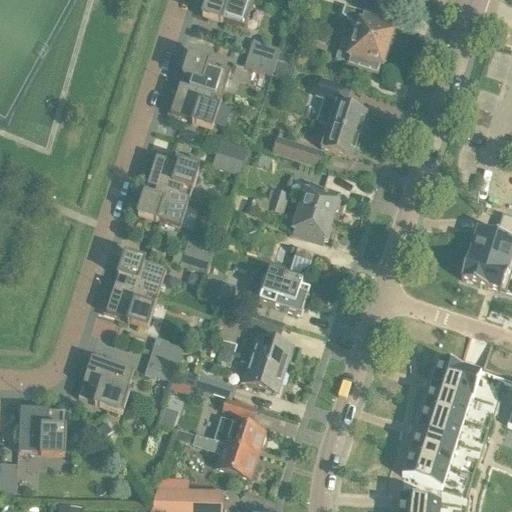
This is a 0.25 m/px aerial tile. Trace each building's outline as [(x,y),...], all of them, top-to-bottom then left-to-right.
[(254,3),(242,0),(208,0),(203,18),(202,20),(222,27),(222,25),(244,32),(254,3)] [(357,35),(355,41),(389,52),(394,38),(391,37),(394,28),(365,19),(366,15),(345,9),(342,18),(352,24),(357,35)] [(389,52),(355,41),(344,37),(336,62),(379,76),(381,67),(384,68),(389,52)] [(252,43),(248,57),(276,65),(280,52),(252,43)] [(296,68),(318,75),(322,61),(300,54),(296,68)] [(276,65),(248,57),(244,70),(271,79),(276,65)] [(189,61),(179,90),(221,103),(231,75),(208,68),(209,65),(189,59),(189,61)] [(328,128),(359,138),(360,135),(362,136),(365,126),(363,126),(367,114),(345,107),(350,92),(321,83),(316,99),(324,102),(317,124),(328,128)] [(221,103),(179,90),(170,118),(192,125),(192,127),(211,134),(212,131),(221,103)] [(359,138),(328,128),(321,151),(351,161),(355,150),(357,151),(360,141),(358,141),(359,138)] [(272,156),(318,171),(323,156),(277,141),(272,156)] [(220,143),(216,156),(243,165),(248,152),(220,143)] [(243,165),(216,156),(212,170),(239,179),(243,165)] [(156,161),(147,189),(189,203),(198,175),(199,172),(179,166),(178,168),(156,161)] [(189,203),(147,189),(138,217),(137,220),(157,226),(158,224),(180,231),(189,203)] [(308,190),(300,215),(330,224),(334,213),(337,214),(340,204),(337,203),(338,200),(308,190)] [(267,192),(264,201),(285,209),(288,198),(274,194),(267,192)] [(285,209),(264,201),(254,198),(249,216),(265,222),(268,214),(282,219),(285,209)] [(330,224),(300,215),(292,239),(307,243),(308,242),(323,247),(324,243),(327,244),(330,235),(327,234),(330,224)] [(469,253),(468,256),(509,268),(511,259),(511,220),(502,217),(498,231),(496,237),(476,231),(476,232),(477,232),(470,254),(469,253)] [(188,243),(184,256),(211,265),(215,252),(188,243)] [(211,265),(184,256),(179,269),(207,278),(211,265)] [(462,278),(461,281),(462,281),(461,283),(486,290),(487,289),(502,294),(509,268),(468,256),(466,263),(467,264),(463,278),(462,278)] [(124,261),(115,289),(157,302),(166,274),(144,267),(145,265),(125,258),(124,261)] [(302,286),(283,280),(282,282),(268,277),(259,306),(275,311),(275,309),(283,312),(283,313),(301,319),(310,291),(301,288),(302,286)] [(219,305),(230,309),(236,290),(225,287),(219,305)] [(157,302),(115,289),(106,317),(128,324),(127,327),(147,333),(148,331),(157,302)] [(245,329),(279,340),(283,327),(249,316),(245,329)] [(257,349),(252,364),(285,375),(289,361),(287,360),(291,350),(258,339),(255,348),(257,349)] [(156,343),(151,356),(179,365),(183,351),(156,343)] [(223,343),(220,353),(233,357),(237,347),(223,343)] [(233,357),(220,353),(217,363),(230,367),(233,357)] [(179,365),(151,356),(147,369),(174,378),(179,365)] [(78,402),(95,407),(94,410),(122,419),(129,396),(127,395),(134,374),(92,360),(78,402)] [(285,375),(252,364),(248,377),(246,377),(243,386),(276,397),(279,386),(281,387),(285,375)] [(467,373),(438,364),(431,387),(471,399),(478,376),(467,373)] [(195,391),(231,403),(235,390),(199,379),(195,391)] [(184,387),(173,384),(172,389),(182,392),(184,387)] [(471,399),(431,387),(424,409),(463,422),(471,399)] [(221,415),(236,420),(252,425),(256,412),(225,402),(221,415)] [(162,423),(174,427),(179,413),(167,409),(162,423)] [(463,422),(424,409),(416,433),(456,446),(463,422)] [(19,457),(41,458),(41,460),(64,461),(66,432),(63,432),(64,415),(20,413),(19,457)] [(208,442),(207,442),(255,458),(259,448),(261,447),(263,440),(262,437),(263,435),(221,421),(213,444),(208,442)] [(255,458),(207,442),(196,439),(177,433),(174,442),(193,448),(222,457),(217,472),(248,482),(249,479),(251,478),(254,470),(252,468),(255,458)] [(456,446),(416,433),(410,456),(449,468),(456,446)] [(449,468),(410,456),(401,480),(441,494),(449,468)] [(3,467),(2,496),(16,497),(17,468),(3,467)] [(151,511),(221,511),(222,495),(188,494),(188,483),(167,482),(167,493),(158,493),(151,511)] [(439,511),(441,505),(399,500),(397,511),(439,511)]
